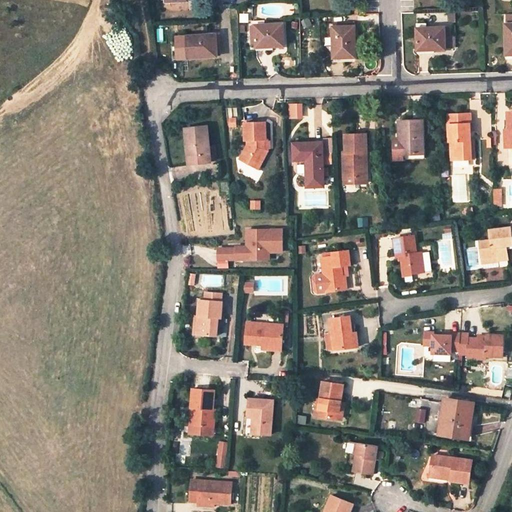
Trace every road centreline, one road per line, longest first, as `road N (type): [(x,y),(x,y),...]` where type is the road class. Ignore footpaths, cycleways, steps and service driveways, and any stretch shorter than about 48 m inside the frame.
road 1 (residential): [(161,93),(155,123),(177,258),(163,364)]
road 2 (residential): [(161,93),(388,84)]
road 3 (residential): [(163,364),(153,511)]
road 4 (residential): [(511,289),(382,307)]
road 5 (residential): [(388,84),(511,81)]
